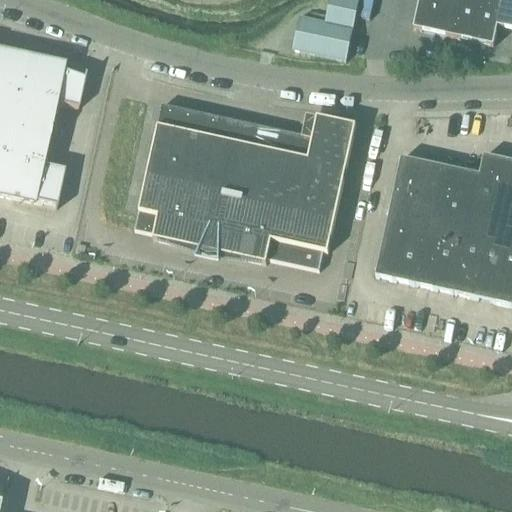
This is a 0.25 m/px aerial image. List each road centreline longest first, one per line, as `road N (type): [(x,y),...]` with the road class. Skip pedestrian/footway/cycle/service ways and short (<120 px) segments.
road 1 (unclassified): [(511,90),(262,82),(10,0)]
road 2 (unknown): [(511,334),(374,299),(349,277),(387,0)]
road 3 (secondary): [(394,401),(0,311)]
road 4 (unclassified): [(299,511),(0,442)]
road 5 (unknown): [(0,218),(47,229),(69,215),(104,31)]
road 6 (secondary): [(394,401),(511,429)]
